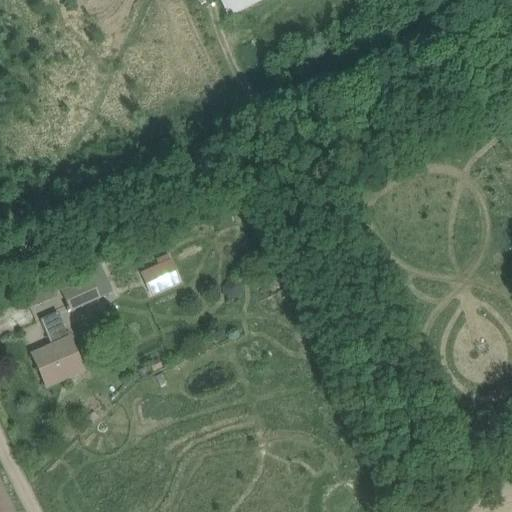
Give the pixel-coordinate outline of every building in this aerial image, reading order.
[(219,0),(229,20),(268,0),(219,0)] [(159,267),(147,272),(156,293),(180,282),(171,261),(168,255),(156,260),(159,267)] [(87,270),(58,284),(70,312),(99,299),(87,270)] [(236,281),(228,282),(224,288),(224,295),(230,300),(237,299),(242,293),(241,286),(236,281)] [(83,372),(68,335),(58,313),(41,321),(52,347),(33,355),(47,388),(69,378),(83,372)]
